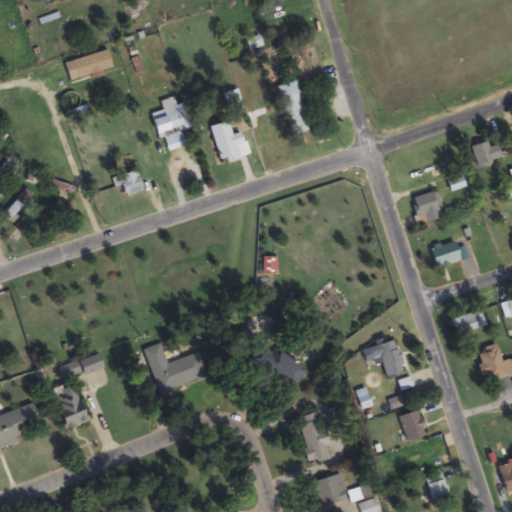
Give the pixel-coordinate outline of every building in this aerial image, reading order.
[(265,0),(269,9),(290,1),(289,0),(265,0)] [(66,83),(109,68),(104,51),(60,66),(66,83)] [(274,88),(288,136),(310,130),(296,81),(274,88)] [(147,116),(153,138),(161,136),(165,151),(186,146),(173,98),(157,102),(160,112),(147,116)] [(207,127),(217,164),(247,155),(241,134),(230,138),(225,122),(207,127)] [(475,169),(499,161),(494,145),(486,148),(484,141),(467,146),(475,169)] [(114,178),(123,198),(141,190),(133,170),(114,178)] [(435,220),(432,194),(409,197),(412,222),(435,220)] [(426,250),(432,269),(457,262),(452,242),(426,250)] [(511,318),(511,298),(500,298),(500,319),(511,318)] [(481,328),(476,312),(452,319),(457,335),(481,328)] [(399,372),(391,341),(366,348),(370,365),(378,363),(382,376),(399,372)] [(196,354),(163,364),(157,345),(142,350),(155,393),(203,379),(196,354)] [(291,389),(303,371),(272,349),(269,354),(259,347),(249,361),(291,389)] [(101,367),(95,353),(56,369),(61,383),(101,367)] [(410,388),(406,378),(395,382),(399,392),(410,388)] [(47,391),(61,430),(83,423),(69,383),(47,391)] [(0,443),(38,431),(30,407),(0,416),(0,443)] [(421,436),(413,411),(395,417),(403,441),(421,436)] [(330,459),(318,412),(293,419),(305,466),(330,459)] [(447,498),(439,474),(422,480),(430,504),(447,498)] [(311,482),(318,507),(345,500),(338,475),(311,482)] [(356,507),(358,511),(374,511),(368,500),(356,507)]
